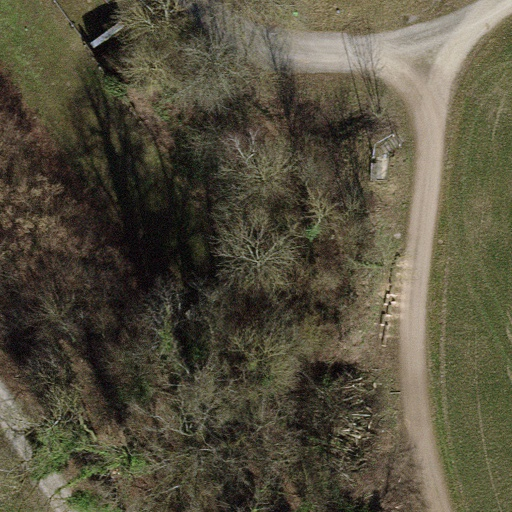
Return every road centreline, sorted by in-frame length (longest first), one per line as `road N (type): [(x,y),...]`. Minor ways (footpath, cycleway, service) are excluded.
road 1 (track): [(491,0),(422,50),(395,162),(410,463),(433,511)]
road 2 (track): [(422,50),(221,40),(186,0)]
road 3 (track): [(0,396),(69,511)]
